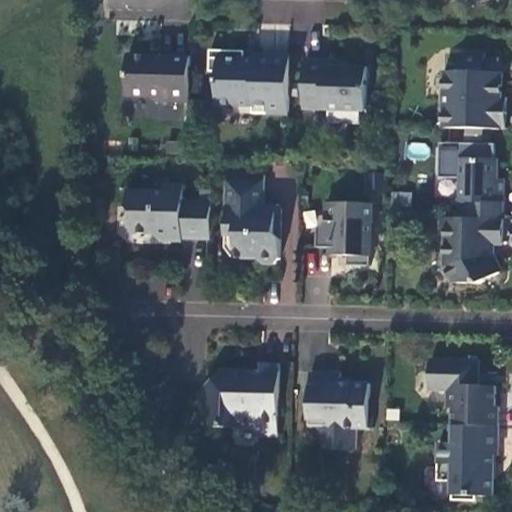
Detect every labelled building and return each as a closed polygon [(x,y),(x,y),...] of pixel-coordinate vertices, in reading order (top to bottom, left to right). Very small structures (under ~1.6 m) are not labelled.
[(255,110),(291,110),(292,51),(256,51),(256,56),(245,56),(245,47),(212,47),(212,66),(220,67),(219,101),(237,101),(255,102),(255,110)] [(256,47),(245,47),(245,56),(256,56),(256,51),(256,47)] [(443,67),(442,124),(507,125),(508,93),(502,93),(503,67),(496,67),(496,57),(485,56),(485,49),(460,48),(460,67),(443,67)] [(156,98),(191,98),(192,54),(131,53),(130,93),(153,93),(156,98)] [(332,57),(307,57),(307,105),(332,105),(332,117),(362,117),(362,106),(367,106),(368,64),(346,64),(331,64),(332,57)] [(237,109),(255,110),(255,102),(237,101),(237,109)] [(496,140),(441,140),(441,175),(462,175),(462,199),(469,199),(469,215),(504,215),(506,215),(506,198),(500,198),(499,192),(506,192),(506,175),(500,175),(500,155),(496,155),(496,140)] [(427,159),(429,144),(409,141),(407,156),(427,159)] [(231,173),(231,234),(241,234),(241,255),(261,255),(268,262),(279,261),(285,256),(286,205),(267,205),(267,173),(231,173)] [(184,235),(213,235),(214,200),(185,199),(185,183),(164,182),(164,190),(130,189),(130,206),(134,209),(134,231),(154,231),(158,236),(171,236),(171,227),(184,227),(184,235)] [(390,192),(390,206),(411,207),(411,193),(390,192)] [(372,261),(374,199),(330,198),(329,214),(321,222),(321,242),(334,242),(333,250),(350,251),(350,260),(372,261)] [(468,215),(439,215),(439,225),(444,229),(444,261),(455,276),(481,277),(501,266),(502,261),(496,251),(492,251),(491,239),(504,239),(504,215),(469,215),(468,215)] [(455,405),(454,424),(501,425),(501,404),(497,404),(498,385),(479,384),(480,360),(433,358),(432,388),(452,388),(451,405),(455,405)] [(285,415),(285,364),(266,364),(266,371),(248,371),(248,376),(237,376),(237,369),(229,369),(210,388),(210,419),(219,427),(233,427),(233,422),(244,422),(244,427),(263,427),(263,436),(280,436),(280,415),(285,415)] [(373,425),(374,381),(344,380),(345,370),(314,370),(313,424),(324,424),(336,425),(335,446),(360,447),(361,425),(373,425)] [(500,452),(501,425),(454,424),(452,423),(451,441),(442,441),(441,478),(456,479),(455,497),(478,498),(478,492),(494,492),(496,452),(500,452)] [(324,446),(335,446),(336,425),(324,424),(324,446)]
